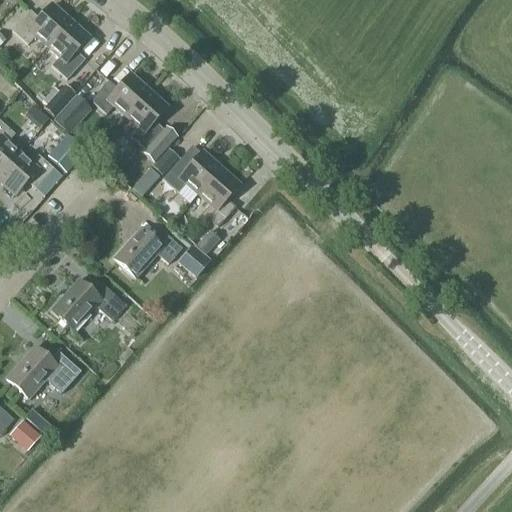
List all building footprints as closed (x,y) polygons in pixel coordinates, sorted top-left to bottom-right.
[(72,0),(59,0),(55,6),(71,20),(81,7),(72,0)] [(47,49),(68,25),(50,9),(39,21),(29,13),(11,33),(27,47),(35,39),(47,49)] [(68,25),(47,49),(59,60),(51,69),(66,83),(84,63),(73,54),(86,40),(68,25)] [(124,121),(147,95),(128,78),(115,92),(107,85),(89,106),(104,119),(112,110),(124,121)] [(57,114),(74,96),(64,87),(48,106),(57,114)] [(147,95),(124,121),(137,132),(129,141),(145,154),(142,157),(152,167),(174,139),(164,130),(161,133),(153,125),(165,111),(147,95)] [(69,137),(90,112),(74,98),(52,122),(69,137)] [(43,129),(50,119),(35,108),(28,119),(43,129)] [(0,175),(17,157),(5,146),(13,137),(0,125),(0,175)] [(84,154),(66,138),(46,160),(64,176),(84,154)] [(161,178),(177,160),(168,152),(152,170),(161,178)] [(178,162),(162,182),(177,195),(185,186),(197,197),(219,172),(200,155),(188,168),(180,161),(178,162)] [(17,157),(0,175),(0,186),(14,198),(26,184),(35,192),(53,172),(37,158),(29,167),(17,157)] [(219,172),(197,197),(208,207),(201,216),(216,229),(235,209),(226,201),(237,189),(219,172)] [(148,191),(139,183),(132,191),(140,199),(148,191)] [(154,244),(139,231),(111,262),(133,282),(155,257),(166,267),(180,251),(162,235),(154,244)] [(205,257),(219,241),(209,232),(195,248),(205,257)] [(208,264),(191,249),(183,258),(200,273),(208,264)] [(92,297),(77,283),(49,313),(71,333),(93,308),(111,324),(125,308),(101,287),(92,297)] [(48,364),(33,350),(5,381),(27,401),(45,381),(60,395),(78,375),(56,355),(48,364)] [(0,435),(12,423),(0,412),(0,435)] [(39,433),(45,425),(36,417),(30,425),(39,433)] [(21,423),(8,438),(16,445),(29,430),(21,423)]
